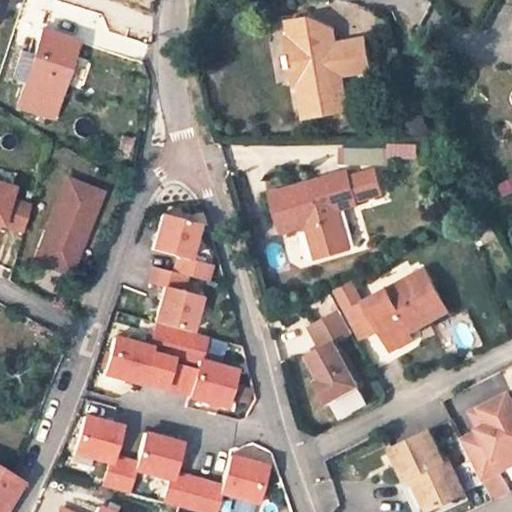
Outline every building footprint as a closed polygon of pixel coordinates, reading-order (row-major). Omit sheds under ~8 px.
[(0,0),(0,27),(8,0),(0,0)] [(291,52),(287,53),(289,65),(293,65),(297,85),(301,84),(306,114),(349,106),(343,74),(370,68),(364,36),(337,41),(334,27),(313,30),(311,16),(289,20),(292,32),(287,33),(291,52)] [(334,27),(311,16),(313,30),(334,27)] [(29,52),(19,49),(10,78),(20,81),(13,105),(50,117),(74,39),(38,27),(29,52)] [(131,138),(119,135),(116,145),(129,148),(131,138)] [(381,140),(347,140),(348,161),(374,161),(374,148),(381,147),(381,140)] [(349,169),(273,191),(283,226),(307,219),(310,228),(319,258),(350,249),(340,208),(358,203),(349,169)] [(99,190),(64,178),(34,259),(69,272),(99,190)] [(0,224),(21,231),(28,204),(7,198),(10,187),(0,183),(0,224)] [(197,222),(161,212),(151,248),(177,255),(172,271),(152,265),(148,282),(163,286),(154,321),(156,321),(181,328),(190,331),(200,294),(181,289),(186,274),(206,280),(210,263),(188,257),(197,222)] [(307,219),(283,226),(285,234),(310,228),(307,219)] [(425,268),(367,299),(348,309),(363,336),(381,325),(389,340),(410,329),(447,309),(425,268)] [(352,332),(340,310),(311,327),(322,349),(310,356),(323,379),(318,382),(330,402),(360,385),(335,342),(352,332)] [(199,359),(206,335),(190,331),(181,328),(156,321),(149,345),(148,352),(197,365),(198,366),(199,359)] [(414,338),(410,329),(389,340),(393,349),(414,338)] [(149,345),(114,336),(104,372),(140,382),(148,352),(149,345)] [(225,405),(235,369),(199,359),(198,366),(197,365),(189,395),(225,405)] [(482,430),(463,440),(483,479),(501,470),(502,469),(503,470),(511,465),(511,393),(473,412),(482,430)] [(120,423),(84,413),(74,450),(109,459),(103,484),(128,491),(134,467),(170,476),(163,501),(204,511),(214,511),(220,489),(236,494),(256,499),(266,463),(229,453),(221,482),(173,470),(181,440),(144,430),(136,460),(112,453),(120,423)] [(430,430),(393,448),(407,478),(412,476),(417,474),(420,481),(416,483),(427,510),(458,496),(450,478),(457,475),(449,457),(445,459),(430,430)] [(0,470),(0,511),(18,482),(0,470)] [(511,490),(501,470),(483,479),(494,501),(511,492),(511,490)] [(417,474),(412,476),(416,483),(420,481),(417,474)] [(457,475),(450,478),(458,496),(465,492),(457,475)] [(252,511),(256,499),(236,494),(230,511),(252,511)]
